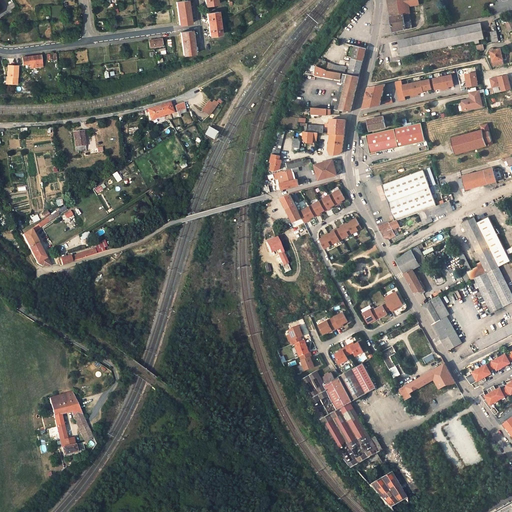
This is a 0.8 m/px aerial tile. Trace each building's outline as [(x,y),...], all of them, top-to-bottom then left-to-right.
[(176,2),(179,25),(190,24),(187,0),(176,2)] [(387,0),(393,31),(412,27),(410,14),(409,6),(419,4),(418,0),(387,0)] [(207,13),(210,36),(221,34),(218,12),(207,13)] [(399,40),(401,55),(484,38),(481,24),(399,40)] [(490,32),(492,42),(498,41),(496,30),(490,32)] [(180,32),(184,55),(195,54),(191,31),(180,32)] [(149,40),(150,47),(162,46),(161,39),(154,40),(149,40)] [(348,74),(359,76),(366,48),(355,45),(348,74)] [(490,51),(493,65),(504,63),(501,48),(490,51)] [(23,57),(24,65),(35,63),(36,67),(42,66),(41,55),(30,56),(23,57)] [(327,68),(327,69),(344,74),(345,74),(346,66),(336,64),(334,64),(319,58),(313,66),(316,66),(318,67),(319,66),(327,68)] [(8,65),(8,76),(9,76),(8,84),(18,84),(18,66),(8,65)] [(343,77),(344,74),(327,69),(318,67),(316,66),(315,74),(340,79),(340,76),(343,77)] [(466,75),(468,87),(478,85),(476,73),(466,75)] [(351,111),(359,76),(348,74),(345,74),(344,74),(343,77),(341,87),(340,91),(336,109),(340,110),(351,111)] [(442,76),(445,88),(448,88),(448,86),(454,85),(451,74),(442,76)] [(508,74),(490,77),(493,92),(501,91),(511,89),(508,74)] [(442,76),(433,78),(435,89),(441,88),(441,89),(445,88),(442,76)] [(433,78),(421,81),(423,90),(432,88),(431,87),(435,86),(433,78)] [(399,101),(406,100),(405,95),(403,85),(402,80),(395,81),(399,101)] [(412,83),(414,95),(418,94),(418,93),(423,91),(423,90),(421,81),(412,83)] [(412,83),(403,85),(405,95),(411,94),(411,96),(414,95),(412,83)] [(369,87),(363,108),(380,105),(385,84),(369,87)] [(482,106),(479,90),(469,92),(470,99),(462,100),(464,110),(482,106)] [(202,109),(208,114),(217,104),(213,101),(212,103),(209,101),(202,109)] [(176,106),(179,114),(181,113),(180,110),(185,108),(183,103),(176,106)] [(153,109),(148,110),(151,117),(150,117),(150,120),(171,113),(169,108),(171,107),(170,104),(156,108),(156,107),(153,109)] [(368,120),(370,130),(385,127),(383,116),(368,120)] [(346,119),(332,118),(332,123),(330,123),(327,122),(327,125),(330,126),(332,126),(331,133),(345,134),(346,119)] [(421,122),(416,124),(420,142),(425,141),(421,122)] [(318,132),(323,132),(323,125),(308,124),(308,123),(301,123),(301,124),(307,125),(307,131),(318,132)] [(394,128),(366,134),(370,153),(420,142),(416,124),(394,128)] [(488,145),(493,144),(487,124),(482,126),(483,129),(451,138),(455,154),(488,145)] [(210,125),(205,133),(214,138),(219,131),(210,125)] [(277,129),(272,153),(278,154),(284,130),(277,129)] [(77,152),(85,151),(85,145),(86,145),(83,131),(74,133),(77,152)] [(307,131),(304,131),(303,138),(307,142),(313,142),(313,140),(313,138),(317,139),(318,132),(307,131)] [(345,134),(331,133),(329,149),(333,154),(340,153),(343,151),(344,142),(345,134)] [(493,144),(488,145),(489,151),(485,152),(488,163),(501,160),(498,149),(496,149),(495,144),(493,144)] [(275,169),(291,166),(311,163),(310,159),(304,161),(303,158),(274,162),(275,169)] [(316,165),(319,179),(335,175),(337,175),(333,160),(316,165)] [(462,191),(496,181),(492,168),(458,178),(462,191)] [(282,189),(299,185),(298,180),(298,178),(294,179),(292,174),(292,171),(291,169),(283,171),(285,181),(280,182),(282,189)] [(423,170),(382,185),(396,220),(418,212),(427,209),(436,206),(423,170)] [(117,182),(122,179),(116,171),(111,174),(117,182)] [(94,188),(96,193),(106,188),(103,183),(94,188)] [(340,190),(330,195),(335,205),(336,206),(339,204),(338,203),(342,201),(345,199),(340,190)] [(281,197),(287,210),(295,205),(290,195),(281,197)] [(330,195),(319,201),(325,210),(325,211),(329,209),(328,208),(331,207),(335,205),(330,195)] [(319,201),(309,207),(315,216),(315,217),(319,215),(318,214),(321,212),(325,210),(319,201)] [(436,206),(427,209),(430,218),(451,210),(449,201),(436,206)] [(299,212),(295,205),(287,210),(293,223),(302,218),(299,212)] [(22,235),(29,247),(38,243),(32,232),(67,209),(65,206),(22,235)] [(302,218),(304,223),(308,221),(308,220),(311,218),(315,216),(309,207),(299,212),(302,218)] [(431,222),(430,218),(427,209),(418,212),(423,226),(431,222)] [(462,222),(487,272),(499,267),(511,261),(488,216),(476,222),(473,216),(462,222)] [(347,224),(352,234),(362,228),(356,218),(352,220),(353,221),(350,223),(347,224)] [(385,238),(388,240),(395,236),(394,233),(392,229),(395,227),(399,225),(396,220),(392,222),(378,227),(385,238)] [(295,241),(310,234),(307,228),(301,231),(297,223),(289,227),(295,241)] [(343,239),(352,234),(347,224),(347,223),(343,225),(344,226),(341,228),(338,229),(343,239)] [(334,244),(343,239),(338,229),(337,228),(334,230),(335,231),(332,233),(329,234),(334,244)] [(325,249),(334,244),(329,234),(328,233),(325,235),(325,236),(323,238),(320,239),(325,249)] [(82,248),(90,245),(88,238),(80,240),(82,248)] [(291,270),(276,238),(265,243),(270,253),(278,250),(279,252),(277,253),(281,263),(280,264),(284,272),(291,270)] [(324,298),(332,294),(307,242),(301,245),(315,275),(313,276),(324,298)] [(50,265),(38,243),(29,247),(37,263),(43,266),(50,265)] [(396,258),(415,293),(422,293),(422,294),(426,292),(413,270),(435,256),(432,252),(424,257),(420,249),(424,247),(422,244),(396,258)] [(97,254),(95,249),(61,260),(63,265),(97,254)] [(283,251),(287,260),(292,258),(288,249),(283,251)] [(459,254),(466,269),(470,267),(463,252),(459,254)] [(466,283),(471,280),(482,275),(478,267),(462,274),(466,283)] [(487,272),(503,307),(511,302),(511,294),(499,267),(487,272)] [(482,275),(471,280),(472,282),(473,281),(476,287),(478,286),(491,313),(504,307),(503,307),(487,272),(482,275)] [(390,310),(391,312),(395,310),(394,309),(398,307),(402,304),(397,296),(386,302),(387,303),(390,310)] [(422,306),(447,351),(462,343),(447,316),(449,314),(440,296),(430,300),(431,302),(422,306)] [(386,312),(390,310),(387,303),(374,310),(379,318),(387,314),(386,312)] [(375,320),(379,318),(374,310),(373,307),(362,313),(367,323),(371,321),(375,319),(375,320)] [(217,327),(216,326),(214,319),(215,319),(216,318),(216,316),(216,314),(215,312),(214,312),(212,311),(211,311),(210,311),(208,312),(207,313),(207,315),(207,317),(208,318),(209,319),(209,320),(211,328),(211,329),(210,330),(211,332),(211,334),(213,335),(215,336),(218,335),(219,333),(220,332),(220,331),(220,330),(219,328),(218,327),(217,327)] [(330,319),(335,329),(339,327),(339,326),(342,324),(343,325),(348,323),(342,313),(330,319)] [(332,331),(335,329),(330,319),(318,325),(323,334),(328,331),(331,330),(332,331)] [(481,350),(511,334),(511,324),(477,341),(481,350)] [(291,339),(292,343),(294,342),(301,340),(300,336),(302,335),(301,332),(300,330),(298,326),(289,330),(290,334),(286,335),(288,340),(291,339)] [(309,352),(303,339),(301,340),(294,342),(299,355),(309,352)] [(349,344),(345,346),(345,347),(349,353),(352,351),(354,355),(362,351),(357,342),(353,344),(350,346),(349,344)] [(380,352),(388,368),(394,365),(389,356),(396,352),(392,345),(380,352)] [(349,353),(345,347),(341,349),(342,350),(339,352),(334,354),(339,363),(347,358),(345,355),(349,353)] [(304,369),(313,366),(311,360),(309,357),(311,356),(309,352),(299,355),(304,369)] [(509,361),(511,359),(509,353),(506,355),(505,354),(499,358),(504,366),(510,363),(509,361)] [(497,370),(504,366),(499,358),(492,361),(492,362),(489,363),(493,369),(496,367),(497,370)] [(361,362),(349,368),(364,393),(375,387),(361,362)] [(445,363),(421,377),(425,384),(434,379),(439,388),(448,384),(456,383),(445,363)] [(490,371),(493,369),(489,363),(487,365),(486,364),(477,370),(483,382),(487,380),(485,377),(491,373),(490,371)] [(397,365),(389,368),(393,377),(400,375),(397,365)] [(349,368),(333,377),(321,384),(324,389),(335,409),(349,402),(364,393),(349,368)] [(310,397),(324,389),(321,384),(318,378),(314,371),(311,372),(300,379),(310,397)] [(321,384),(333,377),(330,371),(318,378),(321,384)] [(425,384),(421,377),(414,380),(418,388),(425,384)] [(418,388),(414,380),(404,386),(408,391),(409,393),(418,388)] [(508,395),(504,388),(501,390),(500,388),(496,390),(494,386),(491,388),(498,401),(505,397),(505,396),(508,395)] [(485,395),(490,404),(498,401),(491,388),(487,389),(489,393),(485,395)] [(335,409),(324,389),(310,397),(309,398),(315,411),(320,417),(335,409)] [(60,415),(72,411),(68,402),(75,399),(72,391),(50,398),(61,440),(57,442),(58,445),(62,444),(65,455),(76,452),(74,444),(69,446),(67,439),(60,415)] [(408,391),(401,394),(405,399),(412,395),(410,392),(409,393),(408,391)] [(93,438),(75,399),(68,402),(72,411),(86,441),(93,438)] [(359,419),(349,402),(335,409),(320,417),(330,436),(359,419)] [(342,453),(370,438),(359,419),(330,436),(342,453)] [(376,435),(371,438),(379,450),(383,448),(376,435)] [(378,451),(370,438),(342,453),(352,465),(378,451)] [(82,442),(74,444),(76,452),(84,450),(82,442)] [(369,484),(389,507),(405,498),(390,472),(369,484)] [(511,511),(511,501),(510,503),(508,501),(491,511),(511,511)]
